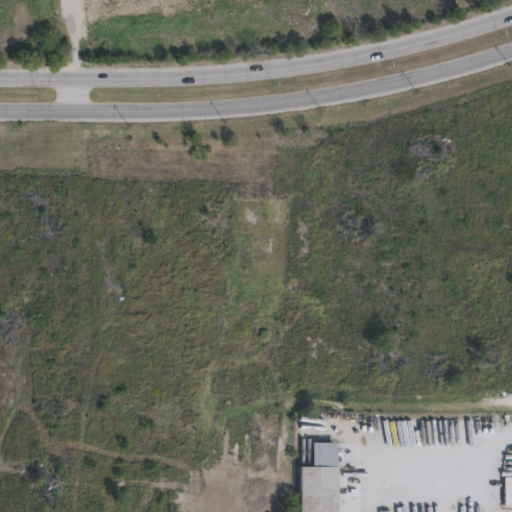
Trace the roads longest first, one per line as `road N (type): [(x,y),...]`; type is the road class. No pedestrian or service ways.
road 1 (secondary): [(511,13),(291,65),(174,77),(0,77)]
road 2 (secondary): [(0,106),(292,96),(511,43)]
